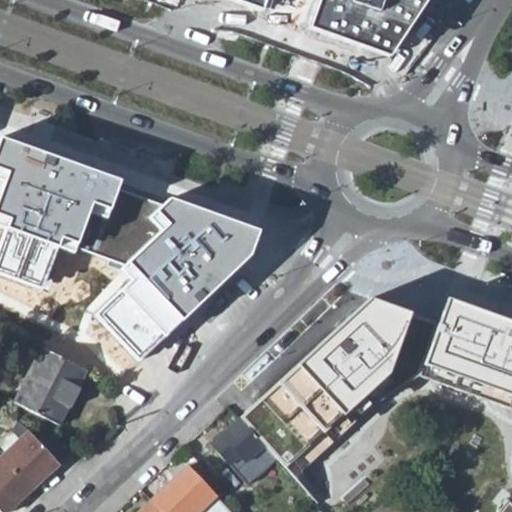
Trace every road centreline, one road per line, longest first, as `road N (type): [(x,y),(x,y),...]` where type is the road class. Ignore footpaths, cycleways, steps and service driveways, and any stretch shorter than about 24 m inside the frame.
road 1 (residential): [(86,511),(355,223)]
road 2 (primary): [(0,66),(328,193)]
road 3 (primary): [(363,109),(300,94),(42,0)]
road 4 (unknown): [(0,262),(240,348)]
road 5 (primary): [(393,231),(422,221),(449,180),(439,133),(415,111)]
road 6 (residential): [(415,111),(499,0)]
road 7 (primary): [(393,231),(511,257)]
